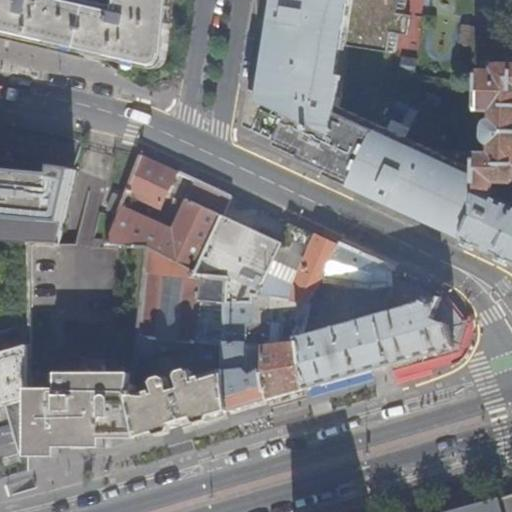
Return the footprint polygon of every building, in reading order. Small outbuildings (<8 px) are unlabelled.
[(119,0),(119,3),(117,7),(104,7),(74,0),(0,0),(0,36),(150,72),(154,71),(158,70),(162,66),(165,52),(170,0),(119,0)] [(378,202),(465,242),(476,219),(478,158),(478,157),(422,155),(342,118),(345,97),(336,96),(342,51),(390,58),(392,40),(399,41),(408,42),(411,25),(404,24),(407,0),(284,0),(283,10),(276,9),(273,25),(280,26),(269,104),(273,104),(271,118),(273,125),(275,130),(279,136),(285,140),(309,149),(306,156),(357,179),(355,183),(382,195),(378,202)] [(461,37),(479,40),(481,30),(463,27),(461,37)] [(477,49),(479,40),(461,37),(460,47),(477,49)] [(392,40),(390,58),(396,59),(399,41),(392,40)] [(406,72),(418,74),(420,61),(408,59),(406,72)] [(511,207),(497,201),(497,184),(511,184),(511,68),(502,68),(497,72),(497,76),(481,76),(480,112),(495,112),(495,125),(489,130),(488,135),(489,140),(491,144),(495,146),(495,158),(478,158),(476,219),(465,242),(511,263),(511,207)] [(426,108),(440,114),(445,105),(431,99),(426,108)] [(0,220),(31,223),(29,246),(56,246),(66,174),(51,169),(0,164),(1,158),(0,157),(0,220)] [(178,175),(142,159),(127,196),(160,211),(178,175)] [(189,278),(194,278),(224,218),(233,200),(197,183),(173,233),(122,209),(107,248),(147,249),(147,251),(167,261),(190,273),(189,278)] [(227,283),(227,308),(256,309),(256,300),(262,300),(281,254),(286,243),(309,254),(289,303),(298,304),(309,306),(325,281),(340,250),(289,226),(280,243),(260,235),(224,218),(194,278),(227,283)] [(281,254),(262,300),(268,300),(289,303),(309,254),(286,243),(281,254)] [(376,319),(377,319),(379,318),(382,311),(397,277),(340,250),(325,281),(369,287),(383,284),(371,310),(376,319)] [(167,261),(147,251),(136,358),(133,402),(139,433),(140,440),(192,425),(229,415),(226,382),(227,308),(227,283),(194,278),(189,278),(190,273),(167,261)] [(264,372),(268,403),(271,403),(307,392),(303,352),(303,340),(309,306),(298,304),(289,303),(268,300),(262,300),(256,300),(256,309),(255,325),(269,326),(268,349),(265,349),(264,359),(264,372)] [(377,319),(392,368),(429,357),(457,349),(464,327),(451,311),(442,300),(379,318),(377,319)] [(226,382),(229,415),(265,404),(268,403),(264,372),(252,379),(246,373),(247,359),(264,359),(265,349),(247,350),(248,330),(254,327),(255,325),(256,309),(227,308),(226,382)] [(303,352),(307,392),(353,379),(367,375),(392,368),(377,319),(376,319),(350,327),(349,325),(337,328),(338,330),(303,340),(303,352)] [(269,326),(255,325),(254,327),(248,330),(247,350),(265,349),(268,349),(269,326)] [(21,454),(30,451),(30,375),(29,347),(24,349),(18,328),(0,333),(0,407),(6,405),(21,454)] [(30,451),(30,453),(59,453),(60,444),(69,444),(105,444),(105,434),(139,433),(133,402),(136,358),(60,359),(60,375),(30,375),(30,451)] [(502,511),(511,511),(511,494),(498,499),(502,511)] [(502,511),(498,499),(451,511),(502,511)]
